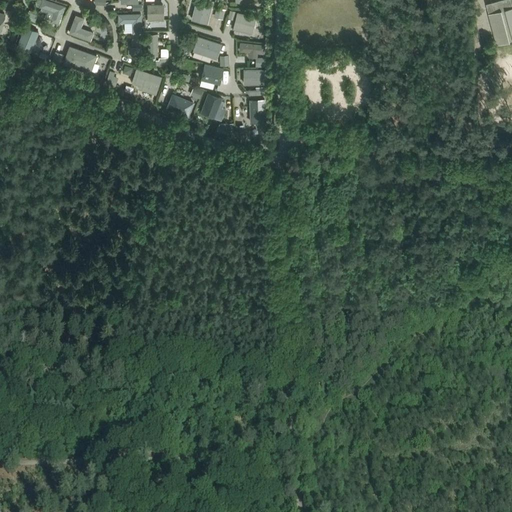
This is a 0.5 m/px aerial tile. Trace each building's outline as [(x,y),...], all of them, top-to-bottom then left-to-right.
[(51,0),(41,0),(40,6),(48,9),(45,17),(50,19),(50,20),(59,23),(65,5),(51,0)] [(198,0),(195,0),(191,19),(207,23),(212,3),(198,0)] [(222,0),(220,6),(229,9),(231,0),(222,0)] [(511,0),(500,0),(486,4),(497,45),(511,40),(511,0)] [(147,3),(147,19),(164,19),(164,3),(147,3)] [(141,31),(141,12),(118,13),(118,22),(125,22),(125,32),(141,31)] [(237,12),(233,28),(251,32),(255,16),(237,12)] [(76,14),(69,32),(90,40),(93,32),(80,27),(84,17),(76,14)] [(164,44),(172,44),(173,29),(164,29),(164,23),(158,23),(158,35),(165,35),(164,44)] [(22,32),(17,46),(30,51),(35,38),(38,31),(25,26),(22,32)] [(157,54),(157,32),(147,32),(148,54),(157,54)] [(221,43),(198,35),(192,50),(216,58),(221,43)] [(60,41),(58,49),(66,51),(68,43),(60,41)] [(264,45),(240,42),(239,50),(248,51),(248,55),(257,56),(258,52),(263,52),(264,45)] [(70,45),(64,60),(90,70),(96,55),(70,45)] [(114,61),(114,71),(123,71),(123,61),(114,61)] [(204,64),(200,78),(219,83),(223,68),(204,64)] [(139,84),(138,88),(155,94),(161,76),(136,67),(131,82),(139,84)] [(243,83),(254,83),(264,83),(264,69),(243,68),(243,83)] [(208,91),(200,111),(214,116),(222,96),(208,91)] [(167,107),(187,115),(193,101),(173,92),(167,107)] [(250,99),(250,121),(265,121),(264,99),(250,99)]
